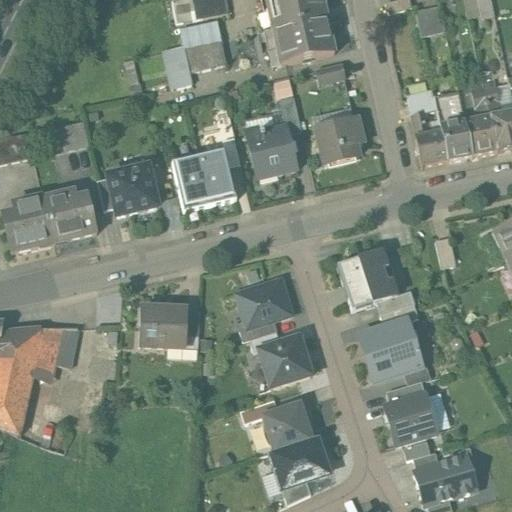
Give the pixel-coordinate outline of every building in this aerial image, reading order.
[(224,0),(171,0),(170,0),(175,27),(227,17),(224,0)] [(320,0),(265,0),(268,13),(271,12),(275,31),(325,19),(320,0)] [(495,0),(468,0),(472,22),(498,18),(495,0)] [(408,1),(385,9),(388,18),(410,12),(408,1)] [(439,12),(414,18),(419,41),(444,36),(439,12)] [(275,31),(263,33),(268,55),(278,53),(281,69),(334,57),(325,19),(275,31)] [(166,50),(173,90),(198,86),(191,48),(227,42),(223,22),(184,28),(188,47),(166,50)] [(340,68),(315,74),(318,87),(344,81),(340,68)] [(495,92),(483,94),(489,123),(500,120),(498,112),(499,112),(495,92)] [(483,94),(471,97),(475,119),(476,118),(477,125),(489,123),(483,94)] [(430,96),(406,101),(411,120),(425,116),(434,114),(430,96)] [(470,161),(457,98),(433,103),(439,135),(440,135),(447,166),(470,161)] [(292,101),(280,104),(285,129),(287,137),(300,134),(292,101)] [(439,135),(428,138),(425,116),(411,120),(415,141),(415,142),(420,171),(447,166),(440,135),(439,135)] [(511,117),(500,120),(489,123),(496,156),(511,153),(511,117)] [(357,122),(314,132),(323,168),(358,159),(355,147),(362,145),(357,122)] [(477,125),(463,128),(470,161),(471,161),(496,156),(489,123),(477,125)] [(56,153),(90,148),(87,124),(53,128),(56,153)] [(285,129),(261,135),(259,129),(256,130),(257,132),(245,135),(256,182),(259,182),(257,175),(276,171),(278,179),(296,175),(287,137),(285,129)] [(27,138),(0,144),(0,169),(33,161),(27,138)] [(224,154),(197,161),(209,210),(235,204),(224,154)] [(197,161),(170,167),(181,216),(209,210),(197,161)] [(145,171),(107,180),(107,182),(114,213),(116,220),(155,212),(145,171)] [(107,182),(96,184),(103,215),(114,213),(107,182)] [(88,201),(76,203),(74,195),(43,203),(52,243),(66,239),(67,244),(97,238),(88,201)] [(42,200),(13,207),(15,217),(11,218),(8,220),(6,224),(9,237),(6,237),(11,257),(12,257),(35,251),(35,252),(37,251),(36,246),(50,243),(52,248),(53,248),(52,243),(43,203),(42,200)] [(511,227),(491,238),(499,254),(503,252),(510,263),(511,262),(511,227)] [(449,244),(434,247),(440,274),(455,271),(449,244)] [(382,255),(336,270),(351,315),(376,307),(396,300),(391,285),(395,283),(391,269),(387,270),(382,255)] [(291,319),(280,284),(236,298),(247,332),(273,324),(291,319)] [(376,307),(380,320),(414,309),(410,296),(396,300),(376,307)] [(380,320),(384,333),(405,327),(418,323),(414,309),(380,320)] [(165,314),(140,313),(138,350),(165,352),(165,346),(180,347),(180,352),(184,353),(185,338),(186,315),(186,313),(165,312),(165,314)] [(199,316),(186,315),(185,338),(198,340),(199,316)] [(249,344),(275,336),(277,336),(273,324),(247,332),(239,335),(242,346),(249,344)] [(384,333),(360,341),(374,386),(403,376),(419,371),(405,327),(384,333)] [(0,433),(15,439),(40,334),(0,335),(0,433)] [(258,354),(279,347),(275,336),(249,344),(253,357),(258,355),(258,354)] [(311,380),(299,341),(279,347),(258,354),(258,355),(270,392),(311,380)] [(419,371),(403,376),(407,390),(420,386),(430,383),(426,369),(419,371)] [(407,390),(386,396),(389,408),(424,398),(420,386),(407,390)] [(389,408),(383,410),(395,450),(436,439),(424,398),(389,408)] [(264,421),(277,417),(273,404),(240,415),(245,428),(264,421)] [(309,444),(298,410),(277,417),(264,421),(275,456),(309,444)] [(69,437),(59,433),(51,452),(62,456),(69,437)] [(275,456),(269,457),(281,493),(305,485),(327,478),(315,442),(309,444),(275,456)] [(426,446),(402,452),(406,465),(412,463),(429,458),(426,446)] [(412,463),(415,476),(438,469),(435,457),(429,458),(412,463)] [(414,476),(424,511),(426,511),(448,504),(476,496),(466,462),(438,469),(415,476),(414,476)] [(305,485),(281,493),(286,510),(310,499),(305,485)]
